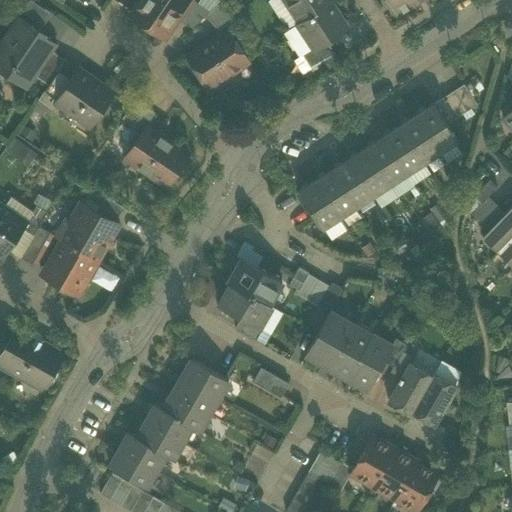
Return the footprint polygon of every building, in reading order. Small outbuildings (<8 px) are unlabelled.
[(32,0),(31,0),(24,11),(43,25),(52,13),(32,0)] [(140,0),(131,15),(164,38),(177,19),(190,0),(140,0)] [(191,29),(201,20),(211,11),(194,0),(190,0),(177,19),(191,29)] [(284,0),(299,22),(330,1),(331,2),(333,0),(284,0)] [(386,0),(396,15),(414,4),(411,0),(386,0)] [(347,26),(331,2),(330,1),(299,22),(297,23),(313,47),(313,48),(326,40),(347,26)] [(234,25),(211,11),(201,20),(223,32),(227,29),(234,25)] [(47,53),(51,48),(38,39),(41,35),(43,32),(18,16),(17,17),(20,19),(0,48),(0,65),(5,69),(3,73),(23,87),(29,79),(32,81),(33,80),(30,78),(35,71),(47,53)] [(0,48),(20,19),(17,17),(0,42),(0,48)] [(197,69),(209,88),(249,62),(227,29),(223,32),(187,55),(189,58),(188,62),(193,69),(197,69)] [(54,43),(41,35),(38,39),(51,48),(54,43)] [(303,54),(311,68),(334,53),(326,40),(313,48),(313,47),(303,54)] [(57,45),(54,43),(51,48),(47,53),(50,55),(53,51),(57,45)] [(36,77),(48,85),(58,70),(65,60),(53,51),(50,55),(47,53),(35,71),(38,73),(36,77)] [(56,103),(90,126),(113,92),(78,69),(72,79),(55,102),(56,103)] [(72,79),(58,70),(48,85),(38,99),(52,109),(56,103),(55,102),(72,79)] [(30,78),(33,80),(36,77),(38,73),(35,71),(30,78)] [(464,83),(454,90),(467,110),(477,103),(464,83)] [(454,90),(444,96),(457,117),(467,110),(454,90)] [(447,123),(457,117),(444,96),(434,103),(447,123)] [(121,118),(141,132),(147,124),(155,112),(135,99),(121,118)] [(433,102),(416,113),(440,151),(458,140),(447,123),(434,103),(433,102)] [(511,106),(503,116),(511,125),(511,106)] [(416,113),(399,124),(424,162),(440,151),(416,113)] [(124,158),(166,187),(189,153),(147,124),(141,132),(124,158)] [(399,124),(382,135),(407,173),(424,162),(399,124)] [(382,135),(365,146),(390,184),(407,173),(382,135)] [(365,146),(349,157),(373,195),(390,184),(365,146)] [(349,157),(332,168),(357,206),(373,195),(349,157)] [(332,168),(315,179),(340,217),(357,206),(332,168)] [(322,228),(340,217),(315,179),(298,190),(322,228)] [(474,196),(481,203),(488,196),(497,186),(490,179),(474,196)] [(88,198),(117,218),(125,207),(95,187),(88,198)] [(497,204),(488,196),(481,203),(472,212),(481,221),(497,204)] [(75,224),(65,242),(97,260),(118,224),(81,202),(71,220),(70,221),(75,224)] [(0,254),(3,257),(7,251),(23,228),(27,222),(0,203),(0,254)] [(27,222),(23,228),(34,235),(39,226),(48,209),(37,203),(27,222)] [(505,212),(497,204),(481,221),(489,229),(505,212)] [(483,236),(499,251),(511,237),(511,205),(505,212),(489,229),(483,236)] [(55,235),(64,241),(65,242),(75,224),(70,221),(71,220),(66,217),(55,235)] [(51,234),(39,226),(34,235),(20,259),(33,266),(51,234)] [(20,259),(34,235),(23,228),(7,251),(20,259)] [(511,237),(499,251),(511,264),(511,237)] [(242,258),(256,266),(262,255),(253,250),(255,246),(245,240),(236,255),(242,258)] [(77,295),(97,260),(65,242),(64,241),(55,257),(53,255),(45,269),(63,279),(59,285),(77,295)] [(228,282),(230,284),(231,283),(268,305),(282,281),(256,266),(242,258),(234,272),(235,273),(230,281),(229,281),(228,282)] [(97,265),(91,278),(113,288),(118,274),(97,265)] [(292,277),(303,283),(308,273),(298,267),(294,274),(292,277)] [(297,294),(307,300),(319,279),(308,273),(303,283),(297,294)] [(307,300),(317,306),(320,302),(329,285),(319,279),(307,300)] [(329,285),(320,302),(330,308),(342,287),(332,281),(329,285)] [(271,306),(268,305),(231,283),(230,284),(231,285),(227,294),(225,293),(218,305),(240,317),(259,328),(259,327),(271,306)] [(332,309),(330,308),(320,302),(317,306),(318,307),(309,323),(319,329),(330,310),(331,310),(332,309)] [(371,333),(331,310),(330,310),(319,329),(305,353),(323,364),(333,371),(334,370),(350,379),(350,378),(368,388),(383,361),(393,345),(392,344),(371,333)] [(235,327),(258,340),(264,329),(259,327),(259,328),(240,317),(235,327)] [(34,381),(36,388),(46,386),(45,384),(53,369),(56,368),(56,365),(59,359),(61,358),(59,349),(57,349),(41,340),(40,336),(35,337),(23,330),(22,328),(13,330),(14,332),(8,343),(5,344),(6,347),(0,356),(0,367),(2,367),(15,374),(15,376),(22,374),(34,381)] [(383,361),(394,367),(403,351),(407,344),(395,337),(392,344),(393,345),(383,361)] [(415,358),(403,351),(394,367),(391,372),(400,377),(402,379),(412,362),(412,363),(415,358)] [(191,359),(181,376),(218,397),(228,380),(191,359)] [(411,413),(412,412),(433,375),(412,363),(412,362),(402,379),(400,377),(398,380),(400,382),(388,402),(410,415),(411,413)] [(253,381),(281,397),(289,383),(261,367),(253,381)] [(435,372),(433,375),(412,412),(433,425),(456,385),(435,372)] [(181,376),(172,392),(209,413),(218,397),(181,376)] [(172,392),(162,409),(192,425),(199,430),(209,413),(172,392)] [(155,404),(145,421),(182,442),(192,425),(162,409),(155,404)] [(145,421),(136,437),(165,454),(173,458),(182,442),(145,421)] [(128,433),(119,449),(156,470),(165,454),(136,437),(128,433)] [(361,479),(372,485),(394,447),(372,434),(353,468),(350,473),(351,473),(352,474),(353,473),(361,477),(361,479)] [(416,460),(394,447),(372,485),(373,486),(374,485),(384,490),(383,491),(394,498),(416,460)] [(146,487),(156,470),(119,449),(109,466),(146,487)] [(320,449),(314,460),(335,472),(341,461),(320,449)] [(329,482),(335,472),(314,460),(308,470),(329,482)] [(438,472),(416,460),(394,498),(406,505),(407,504),(415,509),(415,510),(416,511),(438,472)] [(341,461),(335,472),(329,482),(341,489),(351,473),(350,473),(353,468),(341,461)] [(288,511),(312,511),(329,482),(308,470),(285,510),(288,511)] [(101,494),(110,499),(122,478),(113,473),(101,494)] [(110,499),(121,505),(133,484),(122,478),(110,499)] [(121,505),(131,511),(143,490),(133,484),(121,505)] [(131,511),(133,511),(144,511),(153,496),(143,490),(131,511)] [(144,511),(157,511),(164,502),(153,496),(144,511)] [(157,511),(171,511),(174,508),(164,502),(157,511)]
